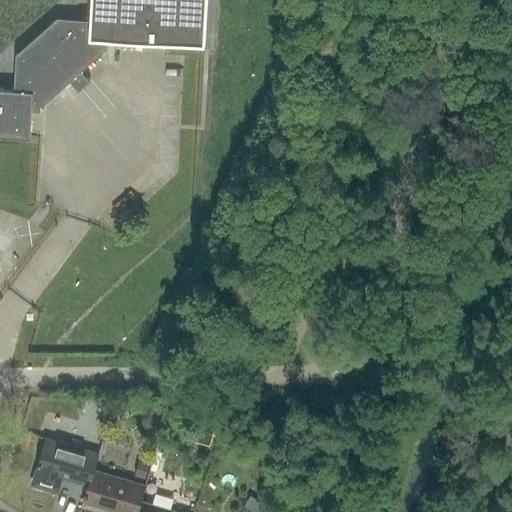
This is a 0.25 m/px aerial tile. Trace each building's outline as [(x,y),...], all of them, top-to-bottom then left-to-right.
[(0,0),(0,135),(31,137),(34,102),(44,103),(71,80),(79,89),(91,79),(82,69),(108,46),(109,35),(203,40),(205,0),(0,0)] [(362,215),(390,135),(311,107),(283,188),(362,215)] [(61,478),(88,487),(93,470),(94,470),(98,455),(46,439),(47,439),(46,439),(31,485),(57,493),(61,478)] [(83,502),(115,511),(136,511),(140,502),(145,486),(94,470),(93,470),(88,487),(83,502)] [(172,511),(170,511),(173,502),(155,497),(152,506),(140,502),(136,511),(172,511)]
